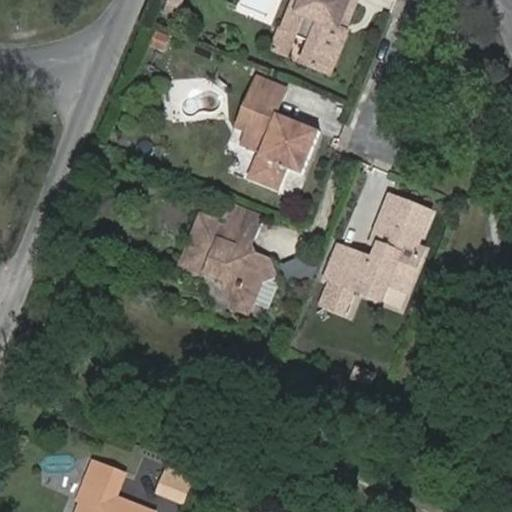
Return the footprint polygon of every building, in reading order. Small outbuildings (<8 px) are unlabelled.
[(297,0),(285,32),(298,37),(312,44),(303,64),(331,76),(348,32),(335,27),(339,19),(344,21),(351,1),(358,3),(359,0),(297,0)] [(359,4),(358,3),(351,1),(344,21),(339,19),(335,27),(348,32),(359,4)] [(298,37),(285,32),(283,31),(274,52),(288,58),(298,37)] [(155,32),(150,47),(165,52),(170,37),(155,32)] [(319,133),(289,123),(287,126),(274,121),(276,117),(272,116),(282,92),(255,81),(239,121),(250,126),(247,132),(266,139),(260,152),(250,179),(276,189),(284,170),(302,177),(319,133)] [(287,126),(289,123),(276,117),(274,121),(287,126)] [(242,145),(260,152),(266,139),(247,132),(242,145)] [(384,235),(379,246),(374,261),(339,247),(326,278),(382,300),(389,283),(394,269),(413,277),(424,250),(417,247),(431,213),(391,196),(376,232),(384,235)] [(203,217),(184,264),(222,280),(234,308),(249,314),(253,303),(270,310),(279,286),(267,262),(248,254),(262,220),(225,205),(218,223),(203,217)] [(372,242),(379,246),(384,235),(376,232),(372,242)] [(315,279),(313,260),(284,262),(286,282),(315,279)] [(407,292),(413,277),(394,269),(389,283),(407,292)] [(143,490),(184,507),(195,481),(153,464),(143,490)] [(75,501),(83,503),(88,506),(85,511),(110,511),(116,499),(82,485),(75,501)] [(147,511),(116,499),(110,511),(147,511)] [(85,511),(88,506),(83,503),(79,511),(85,511)]
